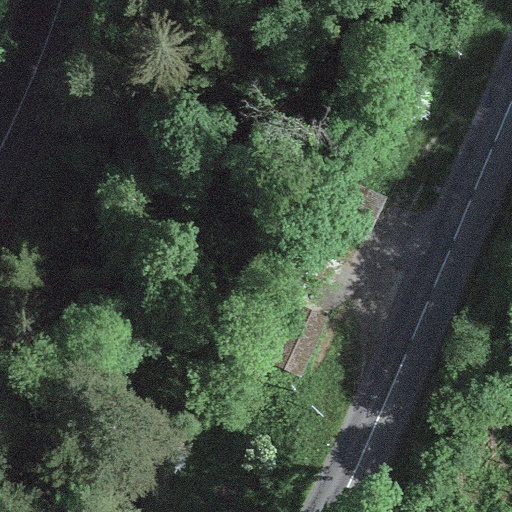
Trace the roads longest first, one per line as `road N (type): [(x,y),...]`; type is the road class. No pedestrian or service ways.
road 1 (secondary): [(331,511),(511,99)]
road 2 (secondary): [(57,0),(0,136)]
